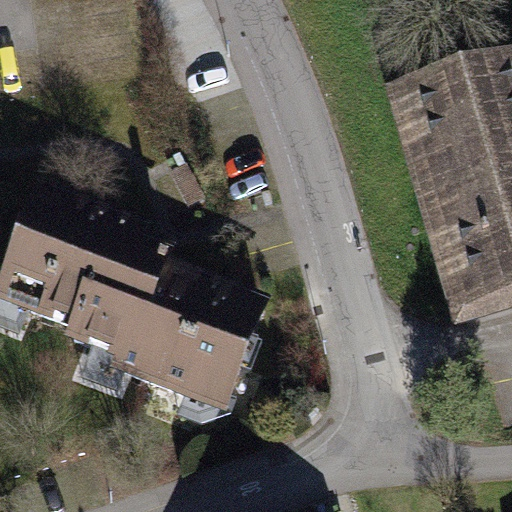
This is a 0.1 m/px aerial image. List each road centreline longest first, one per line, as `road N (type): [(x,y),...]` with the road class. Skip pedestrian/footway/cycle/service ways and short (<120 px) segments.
road 1 (residential): [(380,459),(383,392),(316,157),(250,0)]
road 2 (residential): [(380,459),(222,511)]
road 3 (residential): [(511,461),(380,459)]
